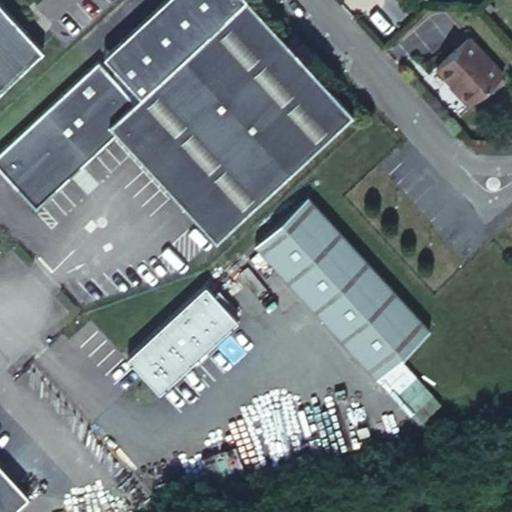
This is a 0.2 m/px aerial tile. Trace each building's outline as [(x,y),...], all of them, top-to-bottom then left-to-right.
[(132,101),(95,62),(71,84),(116,132),(216,239),(350,114),(244,0),(240,0),(156,79),(138,95),(132,101)] [(106,61),(138,95),(156,79),(240,0),(162,0),(102,56),(106,61)] [(13,19),(0,4),(0,90),(43,51),(13,19)] [(505,74),(471,38),(438,69),(453,85),(458,91),(457,93),(471,107),(505,74)] [(116,132),(71,84),(0,150),(0,173),(33,209),(115,134),(214,241),(216,239),(116,132)] [(306,197),(253,245),(375,379),(428,331),(306,197)] [(199,287),(121,360),(153,394),(187,363),(186,361),(196,352),(198,353),(231,322),(199,287)] [(0,471),(0,511),(9,511),(25,499),(0,471)]
